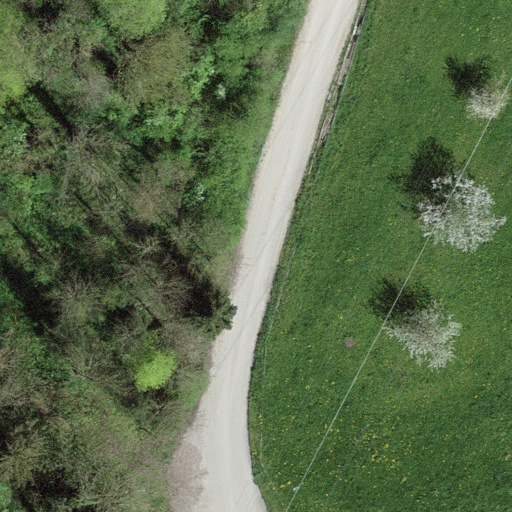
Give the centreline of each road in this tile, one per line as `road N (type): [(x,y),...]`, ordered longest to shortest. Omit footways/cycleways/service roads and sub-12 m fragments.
road 1 (track): [(337,0),(228,360),(225,428),(238,511)]
road 2 (track): [(0,382),(232,481)]
